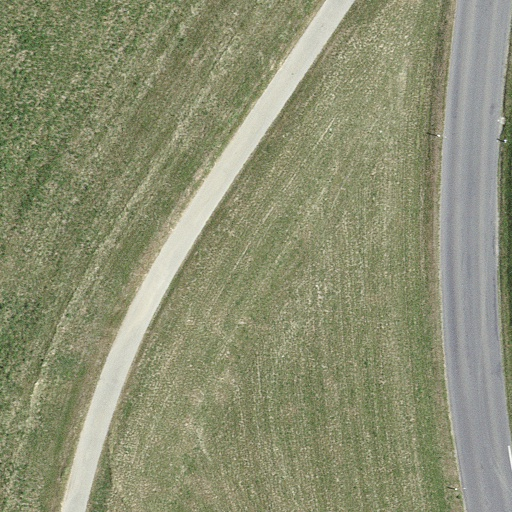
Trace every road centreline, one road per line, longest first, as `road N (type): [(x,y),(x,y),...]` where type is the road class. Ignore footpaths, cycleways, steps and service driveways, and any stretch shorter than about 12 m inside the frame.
road 1 (track): [(342,0),(169,259),(83,511)]
road 2 (tertiary): [(487,0),(469,298),(495,511)]
